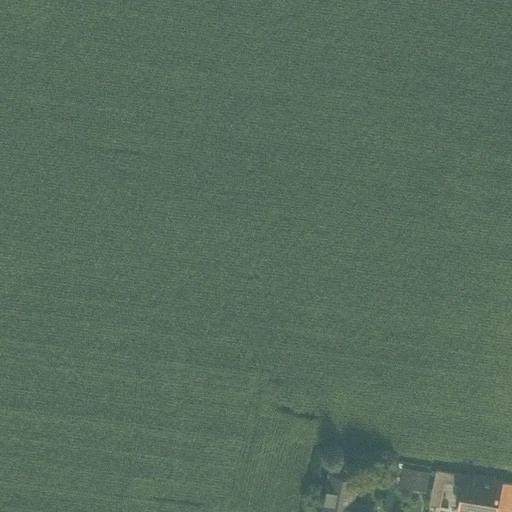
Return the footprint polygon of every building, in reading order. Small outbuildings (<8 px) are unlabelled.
[(427,488),(429,468),(401,464),(398,484),(427,488)] [(331,471),(326,497),(350,502),(352,490),(356,491),(358,477),(331,471)] [(459,507),(484,511),(496,511),(503,480),(465,473),(459,507)] [(511,481),(503,480),(496,511),(509,511),(510,511),(511,510),(511,481)] [(372,511),(373,507),(350,502),(326,497),(323,511),(372,511)]
